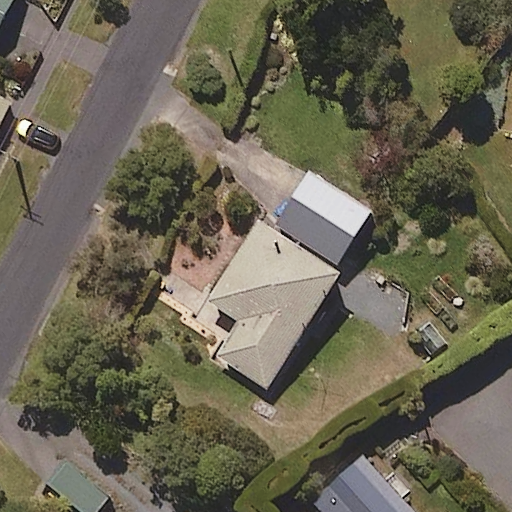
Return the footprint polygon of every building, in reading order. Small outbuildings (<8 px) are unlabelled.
[(0,0),(0,35),(18,0),(0,0)] [(0,130),(11,107),(0,102),(0,130)] [(372,223),(311,179),(275,228),(337,273),(372,223)] [(339,287),(259,234),(210,309),(239,329),(217,363),(267,396),(339,287)] [(101,511),(110,502),(65,464),(46,487),(75,511),(101,511)] [(406,511),(364,465),(314,509),(316,511),(406,511)]
